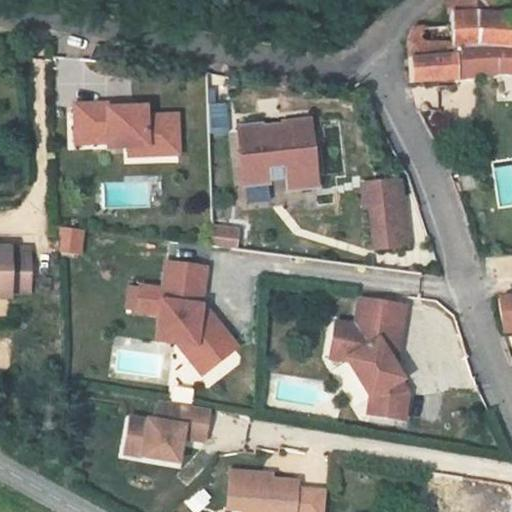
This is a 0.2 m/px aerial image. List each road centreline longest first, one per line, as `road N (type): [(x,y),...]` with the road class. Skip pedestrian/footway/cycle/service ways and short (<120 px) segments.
road 1 (residential): [(377,42),(511,422)]
road 2 (residential): [(377,42),(336,59),(273,59),(0,10)]
